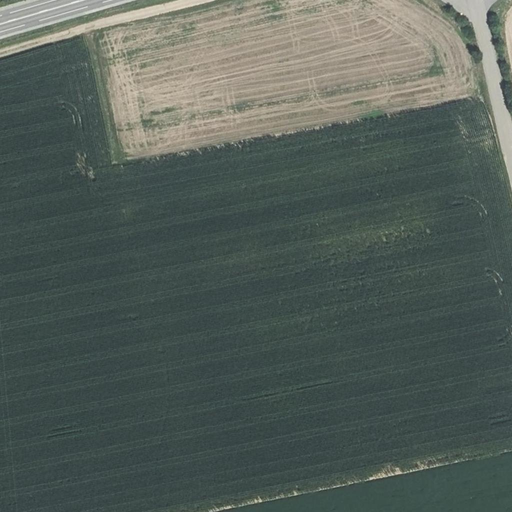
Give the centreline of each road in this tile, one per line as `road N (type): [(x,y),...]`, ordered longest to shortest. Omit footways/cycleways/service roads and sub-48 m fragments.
road 1 (track): [(191,0),(0,51)]
road 2 (track): [(475,0),(511,160)]
